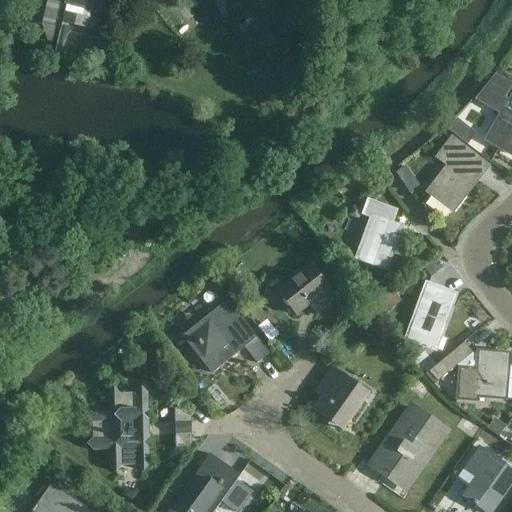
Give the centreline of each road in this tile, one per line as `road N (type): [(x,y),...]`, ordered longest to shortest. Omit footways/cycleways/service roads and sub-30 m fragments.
road 1 (residential): [(367,511),(275,443),(260,421),(314,358)]
road 2 (residential): [(511,311),(475,258),(476,242),(511,205)]
